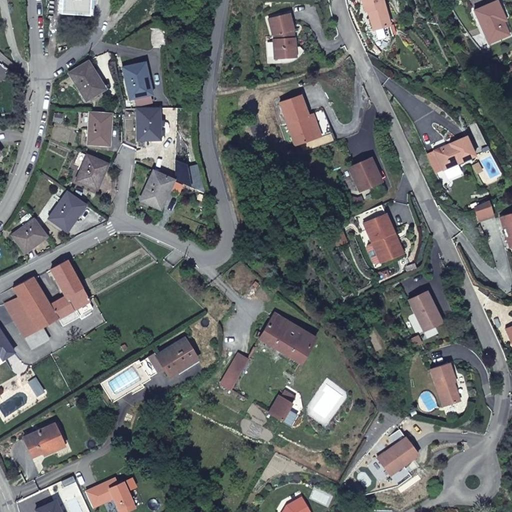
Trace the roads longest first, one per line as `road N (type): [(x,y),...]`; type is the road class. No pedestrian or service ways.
road 1 (residential): [(339,0),(500,365),(501,406),(484,461)]
road 2 (residential): [(218,0),(204,141),(228,229),(225,248)]
road 3 (residential): [(0,216),(36,131),(34,0)]
road 4 (unknown): [(0,487),(93,456),(111,410)]
road 5 (residential): [(0,286),(120,224)]
road 6 (residential): [(120,224),(126,166),(118,104)]
